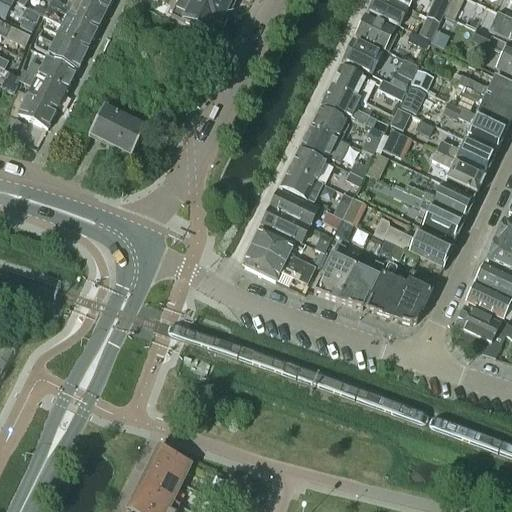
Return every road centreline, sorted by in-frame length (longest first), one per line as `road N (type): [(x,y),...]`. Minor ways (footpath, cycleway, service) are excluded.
road 1 (residential): [(223,292),(364,0)]
road 2 (tertiary): [(21,511),(119,316),(140,251)]
road 3 (residential): [(140,251),(271,0)]
road 4 (residential): [(420,361),(511,167)]
road 5 (residential): [(420,361),(223,292)]
road 6 (tertiary): [(140,251),(112,233),(0,194)]
